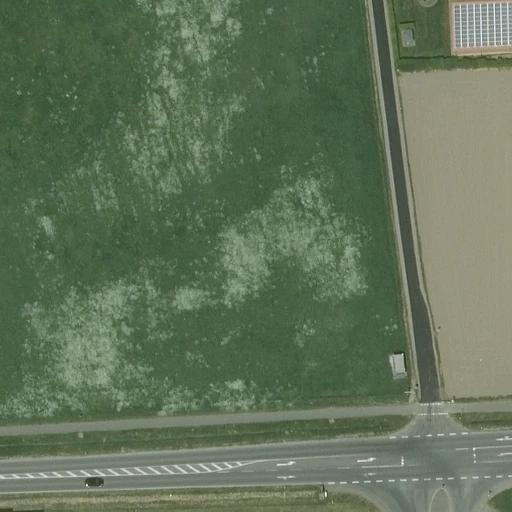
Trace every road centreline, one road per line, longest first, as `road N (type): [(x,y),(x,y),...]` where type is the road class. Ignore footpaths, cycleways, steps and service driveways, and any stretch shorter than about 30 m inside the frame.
road 1 (unclassified): [(376,0),(439,460)]
road 2 (secondary): [(0,478),(439,460)]
